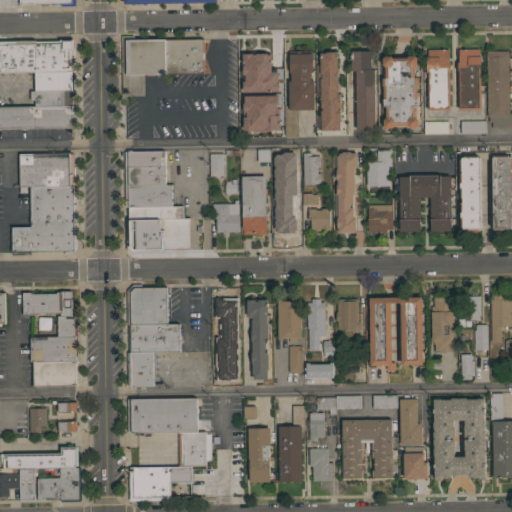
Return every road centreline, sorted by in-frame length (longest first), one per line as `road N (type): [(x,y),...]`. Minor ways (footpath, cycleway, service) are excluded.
road 1 (residential): [(0,273),(511,263)]
road 2 (tertiary): [(97,0),(106,511)]
road 3 (residential): [(511,19),(0,22)]
